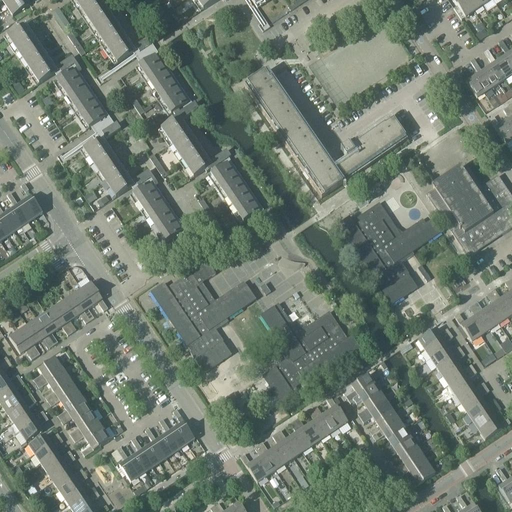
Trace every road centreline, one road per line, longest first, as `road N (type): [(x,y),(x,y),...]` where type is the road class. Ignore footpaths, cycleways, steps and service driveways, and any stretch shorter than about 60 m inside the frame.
road 1 (residential): [(114,297),(259,511)]
road 2 (residential): [(439,71),(332,143),(282,73)]
road 3 (residential): [(439,71),(511,177)]
